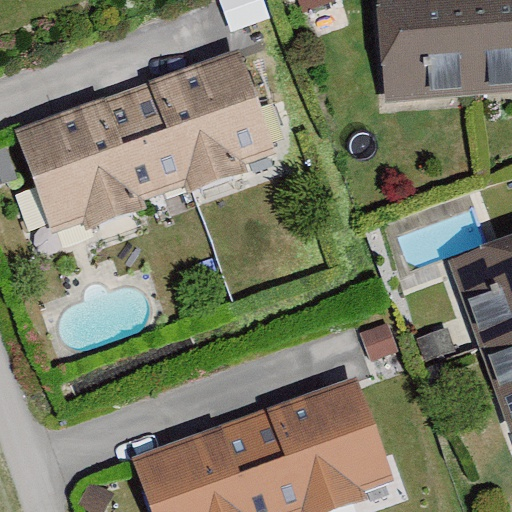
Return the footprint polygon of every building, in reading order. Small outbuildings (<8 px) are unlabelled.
[(346,5),(344,0),(298,0),(306,20),(346,5)] [(511,0),(386,0),(390,99),(511,93),(511,0)] [(248,61),(24,136),(61,247),(285,172),(248,61)] [(511,433),(511,245),(452,267),(511,433)] [(368,383),(140,463),(157,511),(361,511),(407,496),(368,383)]
